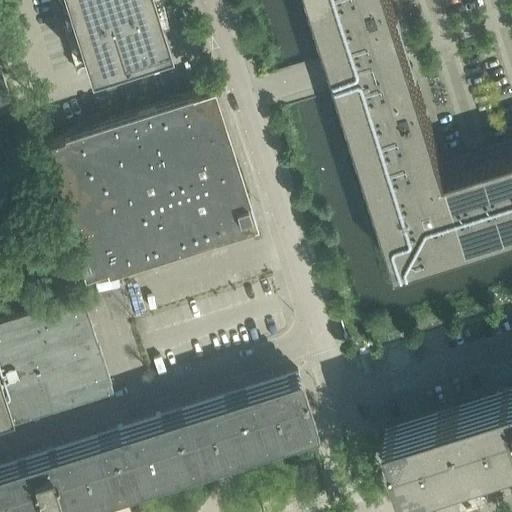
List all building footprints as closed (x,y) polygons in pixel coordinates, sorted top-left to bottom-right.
[(69,0),(90,64),(170,39),(157,0),(69,0)] [(392,0),(313,0),(325,38),(324,38),(329,53),(335,71),(340,88),(345,103),(346,103),(397,264),(511,227),(511,138),(443,160),(413,65),(408,48),(402,29),(392,0)] [(0,92),(8,90),(0,65),(0,92)] [(212,84),(41,138),(83,272),(105,264),(107,268),(256,221),(213,85),(212,84)] [(82,292),(0,317),(0,423),(112,388),(82,292)] [(59,502),(61,501),(60,497),(74,493),(75,496),(110,485),(109,482),(137,473),(138,476),(173,465),(172,462),(200,453),(201,456),(236,445),(315,421),(298,368),(0,461),(0,511),(24,511),(29,511),(28,507),(42,503),(43,507),(51,504),(52,506),(54,506),(56,506),(58,505),(60,504),(59,502)] [(511,385),(422,414),(386,426),(403,482),(511,447),(511,385)]
